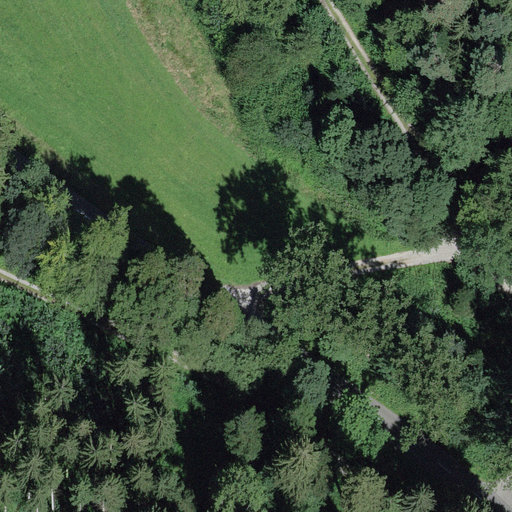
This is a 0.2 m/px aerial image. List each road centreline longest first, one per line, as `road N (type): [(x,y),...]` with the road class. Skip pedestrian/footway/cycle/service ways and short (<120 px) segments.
road 1 (tertiary): [(0,153),(147,260),(269,335),(498,511)]
road 2 (track): [(511,462),(434,505),(380,494),(191,356),(78,292),(0,267)]
road 3 (track): [(309,0),(384,130),(483,226),(511,272)]
